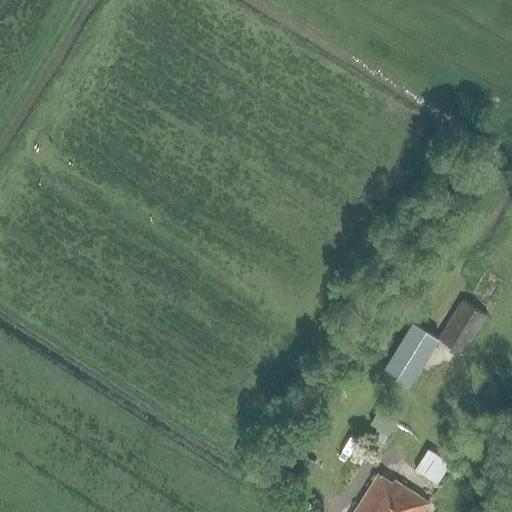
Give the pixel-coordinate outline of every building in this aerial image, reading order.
[(462,298),(439,335),(464,351),(488,314),(462,298)] [(414,320),(383,369),(410,385),(440,337),(414,320)] [(402,412),(383,401),(370,423),(378,428),(369,445),(379,451),(402,412)] [(451,462),(429,448),(415,469),(437,483),(451,462)] [(363,461),(352,455),(348,462),(359,468),(363,461)] [(302,482),(308,473),(296,466),(291,474),(302,482)] [(394,478),(393,480),(379,471),(351,511),(437,511),(439,511),(437,509),(435,505),(430,502),(430,501),(394,478)]
